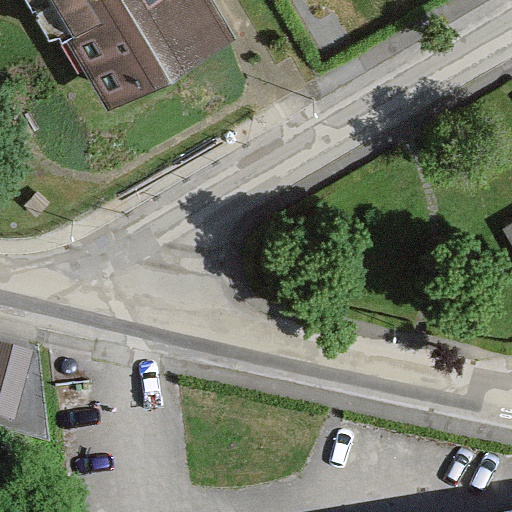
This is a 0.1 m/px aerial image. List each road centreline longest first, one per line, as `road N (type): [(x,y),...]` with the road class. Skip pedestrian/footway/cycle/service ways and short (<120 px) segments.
road 1 (residential): [(74,285),(511,13)]
road 2 (residential): [(511,387),(74,285)]
